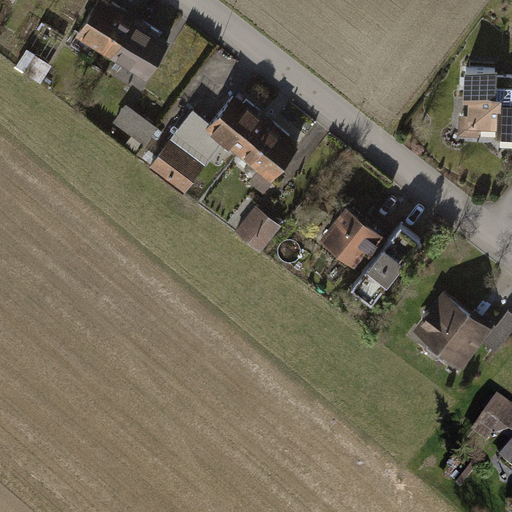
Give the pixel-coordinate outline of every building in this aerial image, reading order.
[(0,0),(0,14),(18,25),(32,0),(0,0)] [(115,47),(129,57),(151,25),(114,0),(113,0),(81,46),(104,62),(115,47)] [(129,57),(166,83),(188,51),(151,25),(129,57)] [(499,127),(499,136),(511,135),(511,76),(497,76),(498,69),(466,68),(466,98),(472,98),(471,116),(463,115),(462,134),(478,134),(478,126),(499,127)] [(248,144),(263,156),(284,128),(248,101),(227,128),(248,144)] [(156,146),(166,132),(140,113),(130,127),(156,146)] [(209,115),(165,173),(203,202),(248,144),(227,128),(209,115)] [(263,156),(299,183),(320,155),(284,128),(263,156)] [(388,241),(347,207),(323,237),(357,265),(373,246),(380,252),(388,241)] [(291,218),(281,210),(259,239),(269,247),(291,218)] [(380,252),(350,290),(370,305),(421,239),(402,224),(388,241),(380,252)] [(493,328),(448,293),(436,309),(424,312),(425,322),(417,332),(462,367),(493,328)] [(511,305),(507,304),(489,339),(503,346),(511,328),(511,305)] [(511,442),(500,456),(511,465),(511,442)]
